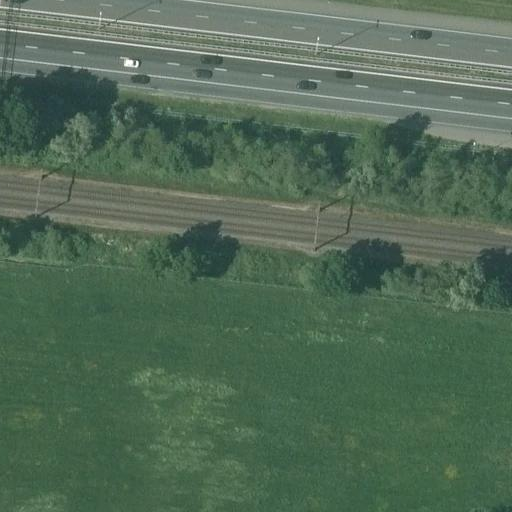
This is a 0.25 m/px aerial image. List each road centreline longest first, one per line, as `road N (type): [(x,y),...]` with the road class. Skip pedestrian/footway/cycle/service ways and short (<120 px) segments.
road 1 (motorway): [(0,44),(511,104)]
road 2 (motorway): [(511,53),(54,0)]
